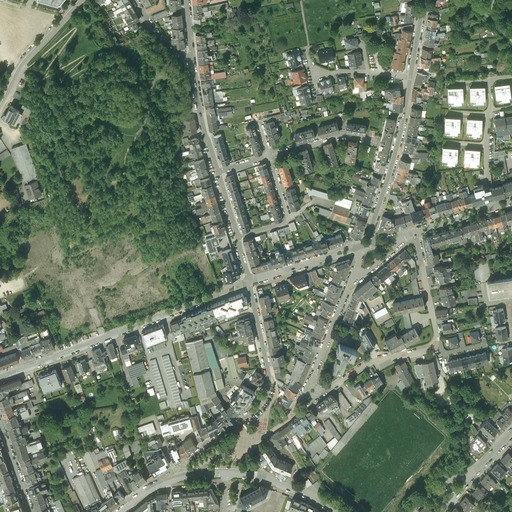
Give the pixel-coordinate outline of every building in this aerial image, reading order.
[(128,0),(120,5),(121,6),(124,11),(131,7),(128,0)] [(179,0),(169,0),(171,12),(175,10),(175,8),(181,8),(179,0)] [(229,1),(224,3),(225,8),(228,18),(233,16),(229,1)] [(200,4),(192,5),(193,13),(210,10),(212,10),(225,8),(224,3),(224,2),(207,7),(203,7),(203,5),(201,5),(200,4)] [(409,4),(405,3),(405,4),(404,7),(406,8),(405,12),(414,13),(415,5),(409,4)] [(131,7),(124,11),(125,14),(127,17),(135,13),(131,7)] [(210,10),(193,13),(194,19),(202,18),(202,17),(211,16),(210,10)] [(166,11),(152,17),(154,22),(167,17),(166,11)] [(395,12),(391,13),(392,16),(389,17),(391,25),(398,24),(395,12)] [(414,13),(405,12),(404,17),(403,17),(402,20),(413,21),(414,13)] [(135,13),(127,17),(125,18),(129,26),(135,23),(139,21),(135,13)] [(437,15),(431,14),(430,15),(428,15),(426,25),(435,27),(437,15)] [(173,16),(172,16),(172,20),(169,20),(169,19),(164,20),(165,23),(182,21),(181,15),(173,16)] [(129,26),(124,29),(125,32),(131,29),(132,31),(138,29),(135,23),(129,26)] [(435,27),(426,25),(425,30),(424,35),(433,37),(438,36),(445,34),(444,31),(441,32),(436,33),(437,34),(434,35),(436,27),(435,27)] [(183,28),(173,29),(171,31),(173,34),(173,37),(172,37),(173,45),(178,45),(178,49),(184,49),(183,28)] [(411,31),(402,30),(401,32),(401,34),(400,33),(398,33),(398,37),(399,37),(401,36),(410,38),(411,31)] [(205,34),(195,35),(196,42),(205,41),(205,36),(212,35),(211,35),(214,34),(213,31),(204,32),(205,34)] [(433,37),(424,35),(423,43),(437,46),(438,36),(433,37)] [(410,38),(401,36),(399,37),(396,51),(405,53),(407,53),(410,38)] [(354,38),(345,40),(346,48),(358,45),(356,38),(354,38)] [(205,41),(196,42),(197,48),(206,47),(206,48),(214,47),(214,40),(206,41),(205,41)] [(432,50),(422,48),(420,57),(430,59),(432,50)] [(207,49),(197,50),(198,57),(210,55),(210,52),(207,53),(207,49)] [(334,59),(331,49),(324,50),(327,61),(334,59)] [(324,50),(318,52),(320,62),(327,61),(324,50)] [(291,53),(286,54),(288,60),(301,57),(301,55),(300,55),(299,51),(291,53)] [(352,53),(347,54),(348,59),(360,57),(359,51),(352,53)] [(396,51),(394,51),(391,67),(402,69),(405,53),(396,51)] [(210,55),(198,57),(198,64),(209,62),(208,58),(210,59),(215,58),(215,55),(210,55)] [(301,57),(288,60),(289,66),(296,64),(302,63),(301,58),(301,57)] [(360,57),(348,59),(349,65),(356,64),(361,63),(360,57)] [(430,59),(420,57),(419,65),(423,65),(423,67),(425,67),(426,66),(429,66),(430,62),(432,62),(436,62),(436,58),(430,59)] [(298,70),(291,72),(292,77),(305,74),(305,72),(304,72),(303,68),(298,70)] [(426,70),(423,70),(422,74),(417,73),(415,77),(420,78),(420,77),(427,79),(427,78),(429,78),(430,75),(433,76),(434,73),(433,69),(430,69),(430,72),(426,71),(426,70)] [(208,71),(199,72),(200,79),(209,78),(209,79),(226,76),(225,72),(210,74),(209,75),(208,71)] [(305,74),(292,77),(294,83),(301,81),(306,80),(305,76),(306,76),(305,74)] [(344,76),(337,78),(338,84),(339,88),(347,86),(344,76)] [(363,77),(354,77),(353,86),(363,87),(363,83),(363,77)] [(420,78),(415,77),(413,85),(420,87),(422,79),(420,78)] [(329,79),(326,80),(325,80),(328,92),(333,90),(332,85),(330,79),(329,79)] [(325,80),(323,81),(323,80),(320,81),(319,82),(322,93),(328,92),(325,80)] [(426,89),(423,88),(422,92),(422,93),(423,92),(432,94),(435,82),(429,81),(426,89)] [(496,101),(498,101),(506,100),(511,99),(509,84),(494,86),(496,101)] [(210,86),(202,88),(203,94),(211,93),(211,89),(216,88),(215,86),(210,86)] [(302,87),(296,89),(298,95),(309,92),(309,90),(310,90),(309,87),(308,87),(308,86),(302,87)] [(399,87),(384,89),(385,97),(390,96),(400,95),(399,87)] [(419,89),(413,87),(411,100),(413,101),(417,101),(419,101),(420,97),(420,96),(420,95),(419,95),(419,92),(419,89)] [(472,103),(481,102),(485,102),(484,87),(470,88),(470,103),(472,103)] [(450,103),(458,103),(463,103),(462,88),(448,88),(448,103),(450,103)] [(309,92),(298,95),(299,100),(311,97),(309,92)] [(311,97),(299,100),(301,105),(312,102),(311,97)] [(212,99),(204,101),(205,107),(213,105),(213,102),(217,101),(217,99),(212,99)] [(403,102),(397,102),(393,102),(393,111),(397,111),(402,111),(403,102)] [(22,111),(11,105),(4,118),(15,124),(22,111)] [(31,109),(23,105),(21,109),(29,113),(31,109)] [(213,105),(205,107),(206,114),(227,111),(231,110),(231,107),(224,108),(214,110),(213,105)] [(417,109),(411,108),(410,115),(420,117),(421,110),(417,109)] [(227,111),(206,114),(208,122),(216,120),(215,116),(219,115),(219,116),(227,115),(227,111)] [(420,117),(410,115),(409,124),(422,126),(422,124),(418,124),(419,119),(423,120),(424,117),(420,117)] [(511,116),(504,118),(506,128),(496,130),(496,131),(496,132),(496,135),(503,134),(504,139),(509,138),(509,134),(511,133),(511,116)] [(447,133),(455,133),(459,133),(460,118),(445,118),(444,133),(447,133)] [(506,128),(504,118),(494,119),(496,130),(506,128)] [(194,119),(183,121),(186,135),(196,133),(194,119)] [(394,121),(386,119),(381,137),(390,139),(394,121)] [(469,134),(477,134),(481,135),(482,120),(467,119),(466,134),(469,134)] [(216,120),(208,122),(209,132),(221,129),(221,126),(217,127),(216,120)] [(273,121),(265,123),(270,142),(279,139),(273,121)] [(336,122),(318,128),(320,136),(339,131),(336,122)] [(365,125),(346,123),(345,132),(364,134),(365,125)] [(422,126),(409,124),(407,133),(416,135),(417,128),(421,129),(422,126)] [(253,125),(246,127),(249,136),(256,134),(253,125)] [(312,129),(293,134),(296,143),(315,138),(312,129)] [(416,135),(407,133),(405,141),(414,143),(415,137),(419,137),(419,136),(416,135)] [(256,134),(249,136),(252,145),(259,143),(256,134)] [(221,135),(214,137),(217,146),(224,144),(221,135)] [(390,139),(381,137),(380,144),(379,145),(388,148),(388,146),(390,139)] [(196,139),(188,141),(189,145),(191,151),(191,150),(200,148),(198,140),(196,139)] [(414,143),(405,141),(403,150),(406,151),(406,153),(408,153),(409,152),(411,152),(413,147),(415,147),(416,144),(414,143)] [(357,143),(348,142),(345,160),(354,162),(357,143)] [(26,143),(11,148),(24,184),(36,179),(39,179),(31,157),(34,157),(31,149),(29,150),(26,143)] [(259,143),(252,145),(255,155),(262,152),(259,143)] [(331,143),(323,146),(328,165),(336,162),(331,143)] [(224,144),(217,146),(219,155),(226,153),(224,144)] [(200,148),(191,150),(192,152),(194,159),(203,156),(200,148)] [(444,163),(452,163),(456,164),(457,149),(443,148),(442,163),(444,163)] [(466,164),(474,165),(478,165),(479,150),(465,149),(464,164),(466,164)] [(7,150),(0,154),(0,160),(1,161),(10,154),(7,150)] [(307,150),(299,153),(304,172),(313,169),(307,150)] [(387,153),(378,150),(374,169),(382,171),(387,153)] [(226,153),(219,155),(222,164),(229,162),(226,153)] [(504,155),(497,156),(498,160),(499,164),(500,172),(506,171),(504,155)] [(194,159),(193,160),(194,161),(194,162),(194,164),(196,169),(206,166),(203,156),(194,159)] [(410,162),(400,159),(399,165),(408,168),(410,162)] [(292,182),(286,163),(278,166),(284,185),(292,182)] [(265,164),(258,166),(261,175),(268,173),(265,164)] [(408,168),(399,165),(397,171),(417,177),(418,175),(408,172),(407,172),(408,168)] [(206,166),(196,169),(196,171),(197,174),(199,179),(199,178),(208,175),(208,173),(206,166)] [(191,171),(185,173),(187,178),(190,177),(189,174),(195,172),(196,171),(196,169),(195,170),(191,171)] [(417,177),(397,171),(395,179),(404,182),(409,183),(415,185),(417,177)] [(268,173),(261,175),(264,184),(271,182),(268,173)] [(233,174),(226,176),(227,181),(229,185),(236,183),(233,174)] [(375,175),(372,174),(371,177),(370,182),(378,185),(381,177),(375,175)] [(208,175),(199,178),(200,179),(201,183),(202,187),(211,184),(208,175)] [(36,179),(24,184),(30,198),(42,194),(36,179)] [(404,182),(395,179),(392,186),(401,189),(402,189),(404,182)] [(271,182),(264,184),(267,194),(274,191),(271,182)] [(370,182),(369,182),(368,184),(366,184),(365,189),(366,189),(375,192),(378,185),(370,182)] [(409,183),(404,182),(402,189),(401,189),(401,192),(406,193),(409,183)] [(502,182),(491,184),(491,187),(493,198),(504,195),(502,185),(502,182)] [(236,183),(229,185),(230,190),(231,194),(238,192),(236,183)] [(202,187),(201,187),(202,191),(201,191),(202,194),(203,194),(204,197),(214,194),(211,184),(202,187)] [(470,195),(472,204),(491,199),(493,198),(491,187),(489,188),(484,189),(482,185),(473,188),(475,194),(470,195)] [(345,198),(305,186),(306,187),(308,193),(309,195),(310,195),(313,195),(335,201),(334,204),(349,209),(350,206),(354,207),(356,201),(355,201),(347,199),(345,198)] [(300,207),(294,188),(285,191),(291,210),(300,207)] [(375,192),(366,189),(365,192),(363,191),(355,189),(354,192),(373,199),(375,192)] [(191,191),(186,193),(189,203),(194,201),(191,191)] [(274,191),(267,194),(269,203),(276,201),(274,191)] [(238,192),(231,194),(234,204),(241,201),(238,192)] [(354,192),(353,192),(352,196),(361,199),(363,198),(361,203),(371,206),(373,199),(354,192)] [(305,195),(303,195),(306,203),(311,200),(309,195),(308,193),(305,195)] [(396,195),(390,193),(388,198),(392,199),(396,212),(399,211),(401,210),(396,195)] [(414,210),(409,194),(406,193),(405,198),(405,200),(409,212),(413,211),(414,210)] [(457,199),(453,200),(454,198),(452,193),(448,194),(450,200),(453,209),(460,207),(457,199)] [(214,195),(205,198),(206,202),(204,201),(197,204),(196,203),(195,203),(196,205),(197,208),(216,201),(214,195)] [(472,204),(470,195),(467,196),(463,197),(466,206),(472,204)] [(460,198),(457,199),(460,207),(466,206),(463,197),(460,198)] [(405,200),(401,202),(405,212),(408,214),(410,213),(409,212),(405,200)] [(447,201),(444,202),(447,211),(453,209),(450,200),(447,201)] [(197,208),(195,209),(197,213),(201,212),(201,213),(202,213),(203,213),(204,212),(204,211),(209,209),(210,214),(219,210),(216,201),(197,208)] [(241,201),(234,204),(237,213),(244,211),(241,201)] [(276,201),(269,203),(272,212),(279,210),(278,205),(276,201)] [(426,208),(422,210),(425,218),(431,216),(428,207),(430,206),(428,201),(426,202),(425,201),(424,201),(425,203),(424,203),(426,208)] [(444,202),(436,204),(436,205),(439,214),(447,211),(444,202)] [(371,206),(361,203),(360,203),(357,212),(368,215),(371,206)] [(349,209),(334,204),(330,217),(344,222),(346,216),(349,209)] [(430,206),(428,207),(431,216),(439,214),(436,205),(433,205),(430,206)] [(331,211),(316,206),(314,207),(316,212),(330,217),(331,211)] [(210,214),(204,216),(206,220),(209,219),(210,217),(211,217),(212,220),(211,221),(211,222),(222,219),(219,210),(210,214)] [(279,210),(272,212),(275,221),(282,219),(279,210)] [(400,216),(396,217),(395,212),(389,214),(390,219),(392,219),(392,220),(395,228),(405,225),(402,215),(401,210),(399,211),(400,213),(399,213),(400,216)] [(422,210),(413,212),(413,211),(409,212),(410,213),(413,222),(425,218),(422,210)] [(244,211),(237,213),(240,222),(247,220),(244,211)] [(408,214),(402,215),(405,225),(413,222),(410,213),(408,214)] [(499,215),(493,217),(495,225),(499,224),(499,225),(499,226),(499,229),(503,228),(499,215)] [(361,218),(356,216),(356,217),(354,216),(352,220),(356,222),(355,225),(363,228),(365,221),(360,220),(361,218)] [(390,218),(382,216),(377,230),(383,232),(391,229),(389,221),(390,221),(390,219),(390,218)] [(493,217),(487,219),(490,232),(491,236),(494,235),(492,228),(492,227),(495,226),(495,225),(493,217)] [(222,219),(211,222),(215,231),(225,228),(222,219)] [(487,219),(481,220),(483,229),(487,228),(487,229),(486,230),(487,233),(488,233),(490,232),(487,219)] [(247,220),(240,222),(243,232),(249,229),(247,220)] [(479,221),(475,222),(479,238),(482,237),(481,232),(480,231),(481,229),(483,229),(481,220),(479,221)] [(294,221),(288,223),(289,226),(291,231),(296,229),(294,221)] [(475,222),(467,225),(470,234),(475,232),(475,233),(475,234),(476,240),(479,239),(479,238),(475,222)] [(363,228),(355,225),(354,228),(353,228),(352,231),(355,233),(361,235),(363,228)] [(467,225),(462,226),(460,227),(464,244),(469,242),(468,238),(471,237),(470,234),(467,225)] [(202,226),(197,227),(200,236),(205,234),(202,226)] [(283,227),(276,230),(278,236),(285,233),(283,227)] [(460,227),(449,230),(452,239),(458,237),(458,239),(461,238),(461,237),(462,236),(460,227)] [(215,235),(205,238),(209,252),(217,249),(216,245),(218,244),(218,243),(218,241),(217,239),(218,238),(218,237),(227,234),(225,228),(215,231),(214,232),(215,235)] [(276,230),(270,232),(273,241),(279,239),(278,236),(276,230)] [(325,239),(320,232),(318,234),(315,230),(312,231),(318,241),(325,239)] [(449,230),(440,233),(443,242),(449,240),(450,242),(452,241),(452,239),(449,230)] [(340,233),(335,235),(335,236),(332,237),(335,245),(343,243),(342,237),(340,233)] [(440,233),(431,236),(434,245),(434,246),(437,246),(436,244),(443,242),(440,233)] [(431,236),(422,238),(426,255),(433,254),(430,246),(434,245),(431,236)] [(252,237),(243,240),(246,251),(255,248),(252,237)] [(332,237),(325,239),(325,240),(328,248),(335,245),(332,237)] [(325,239),(318,241),(319,242),(321,250),(328,248),(325,240),(325,239)] [(318,241),(313,243),(315,252),(321,250),(319,242),(318,241)] [(306,255),(315,252),(313,243),(303,246),(306,255)] [(303,246),(296,248),(299,257),(306,255),(303,246)] [(231,248),(221,252),(225,263),(226,263),(235,260),(231,248)] [(255,248),(246,251),(248,258),(257,255),(256,251),(255,248)] [(294,249),(290,250),(293,259),(299,257),(296,248),(294,249)] [(410,257),(405,249),(399,254),(405,261),(410,257)] [(293,259),(290,250),(286,251),(283,252),(285,262),(293,259)] [(280,253),(276,254),(279,264),(285,262),(283,252),(280,253)] [(433,254),(426,255),(427,263),(439,261),(437,253),(433,254)] [(276,254),(269,257),(272,266),(279,264),(276,254)] [(405,261),(399,254),(393,259),(399,266),(405,261)] [(213,255),(207,257),(209,263),(216,261),(213,255)] [(257,255),(248,258),(250,266),(260,263),(259,260),(257,255)] [(269,257),(262,259),(263,262),(265,261),(267,267),(272,266),(269,257)] [(348,259),(335,263),(336,265),(336,268),(335,272),(335,273),(345,276),(350,262),(350,261),(350,260),(349,260),(349,259),(348,259)] [(393,259),(387,264),(393,271),(399,266),(393,259)] [(235,260),(226,263),(227,267),(222,269),(222,270),(222,272),(223,272),(223,273),(237,268),(235,260)] [(219,261),(210,265),(212,271),(222,267),(219,261)] [(260,263),(250,266),(252,272),(267,267),(265,261),(263,262),(260,263)] [(387,264),(381,268),(387,276),(393,271),(387,264)] [(442,266),(433,268),(435,275),(449,272),(448,265),(442,266)] [(223,273),(222,273),(226,282),(233,280),(232,279),(235,278),(234,278),(240,276),(237,268),(223,273)] [(387,276),(381,268),(376,273),(382,280),(387,276)] [(310,271),(304,273),(308,286),(310,287),(311,283),(314,281),(312,277),(310,271)] [(449,272),(435,274),(437,282),(444,280),(450,279),(449,272)] [(304,273),(290,278),(294,283),(298,287),(303,285),(304,287),(308,286),(304,273)] [(345,276),(335,273),(334,276),(332,281),(341,285),(345,276)] [(382,280),(376,273),(370,278),(376,287),(377,287),(378,286),(377,284),(382,280)] [(318,276),(312,277),(314,281),(321,284),(324,278),(318,276)] [(412,281),(411,282),(413,295),(419,294),(416,277),(412,281)] [(511,277),(486,281),(489,296),(511,292),(511,277)] [(370,278),(354,291),(352,295),(361,299),(368,293),(371,297),(372,297),(374,295),(371,291),(376,287),(370,278)] [(339,291),(341,285),(332,281),(331,281),(329,284),(328,284),(327,287),(328,287),(339,291)] [(286,283),(275,287),(275,288),(277,293),(279,300),(290,297),(288,290),(286,284),(286,283)] [(446,286),(444,287),(439,288),(441,295),(453,292),(451,285),(446,286)] [(339,291),(328,287),(326,293),(336,297),(339,291)] [(326,293),(320,291),(318,293),(324,296),(324,295),(327,296),(325,300),(334,303),(336,297),(326,293)] [(453,292),(441,295),(440,295),(441,300),(443,300),(444,304),(446,303),(447,305),(450,304),(450,303),(455,301),(453,292)] [(211,305),(215,315),(224,311),(226,316),(239,311),(238,306),(248,302),(245,297),(244,298),(242,293),(228,298),(225,300),(224,300),(211,305)] [(264,296),(258,297),(260,304),(270,302),(269,295),(264,296)] [(361,299),(352,295),(348,306),(357,310),(358,312),(363,310),(362,308),(358,307),(361,299)] [(422,297),(393,303),(395,313),(424,307),(422,297)] [(325,300),(323,299),(320,305),(323,306),(331,309),(334,303),(325,300)] [(270,302),(260,304),(261,311),(267,310),(272,309),(270,302)] [(195,311),(200,324),(216,318),(215,315),(211,305),(209,306),(208,305),(205,306),(205,307),(201,309),(201,308),(198,309),(198,310),(195,311)] [(331,309),(323,306),(322,310),(321,309),(320,311),(319,311),(317,310),(315,314),(328,319),(331,309)] [(357,310),(348,306),(344,316),(353,320),(357,310)] [(385,307),(373,313),(376,319),(388,312),(387,311),(385,307)] [(447,309),(435,310),(436,317),(448,315),(447,309)] [(363,310),(358,312),(367,327),(371,325),(370,323),(368,319),(363,310)] [(179,320),(183,330),(200,324),(195,311),(193,312),(193,311),(189,312),(190,313),(186,315),(185,314),(182,315),(183,316),(181,317),(182,319),(179,320)] [(408,313),(402,314),(405,328),(411,326),(408,313)] [(327,320),(318,316),(317,320),(316,319),(310,316),(309,320),(325,326),(327,320)] [(272,317),(265,318),(265,319),(263,320),(265,328),(274,326),(272,317)] [(309,320),(304,317),(303,321),(313,325),(315,325),(314,328),(322,332),(325,326),(309,320)] [(249,318),(243,319),(239,320),(239,321),(237,322),(237,323),(235,323),(236,328),(238,328),(240,335),(252,332),(251,326),(251,324),(250,323),(249,318)] [(392,319),(385,323),(387,328),(394,324),(392,319)] [(179,320),(170,323),(175,337),(180,335),(179,332),(183,331),(183,330),(179,320)] [(450,323),(441,325),(443,332),(451,331),(451,329),(455,328),(454,323),(450,323)] [(163,324),(141,332),(144,339),(146,345),(167,337),(165,332),(163,324)] [(350,327),(344,324),(342,329),(350,333),(352,334),(358,346),(363,344),(354,328),(350,327)] [(225,334),(218,325),(213,328),(221,338),(225,334)] [(274,326),(265,328),(266,332),(267,337),(276,335),(274,326)] [(322,332),(314,328),(312,332),(311,330),(309,329),(307,333),(320,338),(322,332)] [(414,329),(401,336),(406,344),(407,344),(419,337),(416,333),(414,329)] [(304,331),(302,330),(299,337),(304,339),(305,336),(308,337),(310,337),(309,340),(317,344),(320,338),(304,331)] [(41,339),(38,331),(26,335),(34,355),(46,350),(41,339)] [(374,346),(366,331),(361,334),(364,340),(363,340),(365,344),(366,343),(369,349),(374,346)] [(478,331),(469,333),(471,342),(480,340),(479,334),(478,331)] [(240,335),(233,337),(234,340),(239,339),(240,341),(243,340),(244,343),(254,340),(253,336),(252,332),(240,335)] [(135,334),(123,339),(126,345),(120,347),(125,358),(129,356),(128,352),(136,349),(134,344),(138,342),(135,334)] [(401,335),(397,337),(395,334),(384,340),(391,351),(397,347),(398,349),(406,344),(401,336),(401,335)] [(26,335),(14,339),(15,342),(18,341),(20,347),(24,358),(34,355),(26,335)] [(50,336),(41,339),(46,350),(54,347),(52,341),(51,338),(50,336)] [(456,336),(447,338),(449,347),(458,345),(457,339),(456,336)] [(185,342),(193,374),(209,369),(203,343),(202,338),(185,342)] [(276,338),(267,340),(269,346),(278,344),(279,344),(278,338),(276,338)] [(317,344),(309,340),(307,344),(306,343),(303,341),(302,345),(315,350),(317,344)] [(209,369),(218,365),(214,355),(210,341),(203,343),(209,369)] [(112,343),(108,345),(108,346),(106,347),(107,351),(104,352),(106,355),(108,354),(110,358),(116,355),(113,349),(114,348),(112,343)] [(278,344),(269,346),(271,355),(282,353),(281,348),(278,348),(278,344)] [(339,358),(337,357),(332,368),(340,371),(344,360),(346,355),(352,358),(356,350),(339,344),(336,352),(341,353),(339,358)] [(315,350),(302,345),(301,347),(301,348),(305,350),(304,353),(312,356),(315,350)] [(102,353),(100,348),(91,351),(94,358),(92,359),(96,371),(97,370),(97,373),(104,370),(103,368),(107,366),(103,356),(106,355),(104,352),(102,353)] [(15,352),(0,358),(0,367),(18,361),(18,359),(16,353),(15,352)] [(304,353),(303,352),(302,354),(303,355),(302,356),(301,359),(310,363),(313,357),(304,353)] [(485,352),(479,353),(479,354),(481,364),(485,363),(488,362),(485,352)] [(282,353),(271,355),(272,363),(280,361),(284,360),(282,353)] [(479,353),(473,355),(473,356),(475,365),(475,366),(479,365),(479,364),(481,364),(479,354),(479,353)] [(179,392),(168,355),(162,357),(173,394),(179,393),(179,392)] [(473,355),(467,356),(467,357),(469,367),(472,366),(475,365),(473,356),(473,355)] [(233,356),(227,357),(232,377),(238,376),(237,372),(236,369),(234,358),(233,356)] [(245,356),(237,358),(239,366),(243,365),(247,364),(245,356)] [(467,356),(460,358),(460,359),(463,368),(462,368),(463,369),(466,368),(466,367),(469,367),(467,357),(467,356)] [(301,359),(298,358),(290,376),(291,376),(293,377),(302,382),(310,363),(301,359)] [(460,358),(454,360),(456,370),(460,369),(462,368),(463,368),(460,359),(460,358)] [(84,359),(76,362),(80,371),(84,370),(84,371),(88,369),(86,362),(84,359)] [(155,359),(150,361),(161,398),(167,396),(155,359)] [(433,360),(418,363),(414,363),(416,372),(418,376),(424,375),(426,384),(424,384),(425,389),(433,387),(432,382),(437,381),(436,376),(439,375),(438,372),(435,373),(433,360)] [(454,360),(447,361),(448,365),(450,371),(450,372),(453,371),(453,370),(456,370),(454,360)] [(142,361),(127,367),(130,377),(146,371),(142,361)] [(405,361),(399,364),(398,362),(394,364),(400,375),(399,376),(401,379),(402,380),(399,382),(398,383),(401,390),(406,388),(407,389),(415,384),(406,367),(407,367),(405,361)] [(70,364),(65,366),(62,367),(67,380),(74,378),(73,373),(73,372),(72,370),(71,369),(72,368),(70,364)] [(214,390),(223,387),(218,365),(209,369),(214,390)] [(273,365),(274,378),(281,377),(279,365),(273,365)] [(61,384),(59,378),(58,373),(57,373),(55,369),(52,370),(48,372),(45,373),(42,374),(38,376),(40,380),(39,380),(41,385),(42,385),(44,391),(61,384)] [(214,390),(209,369),(193,374),(200,404),(205,403),(208,409),(216,405),(216,404),(219,401),(220,400),(216,395),(214,390)] [(242,371),(237,372),(238,376),(239,378),(242,380),(245,374),(244,373),(243,374),(242,373),(242,371)] [(259,373),(256,371),(253,376),(251,375),(250,378),(250,379),(260,385),(261,383),(263,379),(260,378),(261,375),(262,375),(261,374),(259,373)] [(378,375),(371,379),(375,385),(376,386),(383,382),(378,375)] [(302,382),(293,377),(288,386),(297,391),(302,382)] [(20,378),(0,385),(0,397),(7,395),(9,394),(7,390),(8,390),(8,389),(9,389),(9,388),(19,385),(22,384),(22,383),(20,378)] [(22,384),(19,385),(21,390),(34,385),(32,379),(22,383),(22,384)] [(364,385),(361,386),(360,383),(355,387),(359,392),(363,398),(367,395),(364,391),(367,389),(368,390),(369,390),(369,389),(375,385),(371,379),(364,384),(364,385)] [(355,387),(352,383),(347,386),(355,396),(359,392),(355,387)] [(239,412),(241,413),(249,405),(256,394),(243,386),(238,395),(230,403),(232,404),(239,412)] [(288,386),(287,386),(284,392),(293,397),(297,391),(288,386)] [(351,406),(340,391),(336,394),(347,409),(351,406)] [(293,397),(284,392),(281,397),(282,398),(282,399),(282,400),(282,401),(283,401),(288,404),(289,404),(293,397)] [(179,393),(173,394),(176,406),(182,404),(179,393)] [(0,397),(0,404),(18,397),(17,394),(10,397),(8,398),(7,395),(0,397)] [(27,394),(18,397),(19,400),(22,399),(23,402),(30,399),(28,394),(27,394)] [(337,402),(331,394),(324,399),(331,410),(334,408),(336,411),(340,408),(339,407),(336,403),(337,402)] [(371,395),(362,401),(363,402),(367,405),(372,400),(373,399),(371,395)] [(0,404),(0,405),(1,407),(0,407),(1,409),(2,410),(11,406),(10,403),(12,403),(19,400),(18,397),(0,404)] [(30,399),(23,402),(25,405),(26,409),(33,406),(30,399)] [(324,399),(316,405),(321,412),(326,409),(328,412),(331,410),(324,399)] [(338,441),(331,450),(335,454),(377,405),(372,400),(367,405),(355,421),(350,426),(349,428),(341,437),(338,441)] [(239,412),(232,404),(231,404),(225,409),(219,401),(216,404),(216,405),(224,415),(229,421),(232,419),(237,414),(239,412)] [(355,412),(351,415),(355,421),(367,405),(363,402),(359,406),(359,407),(354,410),(355,412)] [(205,403),(200,404),(203,414),(210,411),(208,409),(205,403)] [(11,406),(2,410),(4,416),(13,413),(15,413),(26,409),(25,405),(16,408),(14,409),(13,406),(11,406)] [(196,415),(194,406),(190,407),(190,410),(192,416),(190,417),(192,427),(193,430),(197,428),(200,427),(199,424),(199,423),(196,415)] [(511,418),(511,411),(508,407),(504,411),(505,411),(502,414),(502,415),(509,421),(511,418)] [(310,408),(304,413),(309,420),(311,418),(315,416),(310,408)] [(16,417),(15,413),(13,413),(4,416),(8,426),(18,423),(19,423),(17,419),(18,419),(17,416),(16,417)] [(289,423),(288,424),(293,433),(295,432),(296,431),(299,435),(309,428),(306,423),(310,421),(309,420),(304,413),(289,423)] [(189,415),(167,421),(168,422),(171,432),(171,433),(180,430),(180,432),(184,431),(184,429),(192,427),(190,417),(189,415)] [(224,415),(220,417),(219,416),(214,420),(219,429),(224,425),(229,421),(224,415)] [(355,421),(351,415),(345,419),(347,422),(350,426),(355,421)] [(496,421),(490,415),(488,418),(497,426),(499,424),(498,423),(496,421)] [(509,421),(502,415),(496,421),(498,423),(499,424),(500,425),(503,428),(509,421)] [(216,432),(219,429),(214,420),(214,419),(210,421),(216,432)] [(335,429),(328,419),(323,422),(331,432),(335,429)] [(497,430),(486,419),(479,426),(483,429),(482,430),(489,438),(497,430)] [(137,431),(145,429),(147,433),(155,431),(152,421),(135,426),(137,431)] [(216,432),(210,421),(205,424),(206,426),(210,435),(216,432)] [(163,434),(171,432),(168,422),(160,424),(163,434)] [(21,430),(18,423),(8,426),(12,439),(25,434),(30,432),(27,426),(21,428),(21,429),(21,430)] [(288,424),(279,431),(282,437),(287,434),(291,440),(293,438),(295,436),(293,433),(288,424)] [(206,426),(200,429),(200,427),(197,428),(198,431),(199,431),(200,434),(196,435),(198,440),(210,435),(206,426)] [(325,430),(321,426),(316,429),(320,436),(321,436),(324,434),(322,432),(325,430)] [(193,430),(192,430),(195,436),(196,435),(200,434),(199,431),(198,431),(197,428),(193,430)] [(335,429),(331,432),(334,437),(338,441),(341,437),(335,429)] [(279,431),(271,436),(272,438),(275,444),(283,439),(282,437),(279,431)] [(25,434),(12,439),(17,452),(18,453),(17,454),(18,454),(19,458),(19,459),(29,455),(30,455),(30,454),(28,455),(28,452),(31,453),(38,450),(37,447),(42,445),(40,440),(25,445),(24,441),(27,440),(25,434)] [(486,444),(477,435),(474,439),(475,440),(483,448),(484,448),(483,447),(486,444)] [(159,436),(145,441),(146,446),(152,443),(156,442),(155,439),(159,437),(159,436)] [(295,436),(293,438),(302,453),(304,452),(300,445),(301,445),(295,436)] [(324,441),(321,436),(320,436),(308,445),(312,450),(324,441)] [(159,437),(155,439),(156,442),(152,443),(153,446),(156,446),(161,444),(162,444),(159,437)] [(196,446),(190,437),(182,443),(183,445),(187,453),(196,446)] [(334,437),(326,444),(331,450),(338,441),(334,437)] [(275,444),(272,438),(266,442),(269,446),(268,447),(268,448),(270,447),(277,459),(292,465),(291,466),(292,467),(293,465),(296,465),(297,471),(302,471),(291,453),(288,450),(287,451),(283,445),(278,448),(277,447),(275,444)] [(174,439),(170,441),(171,445),(167,447),(172,458),(172,459),(175,462),(179,459),(178,457),(180,456),(176,447),(174,439)] [(483,448),(475,440),(467,446),(469,449),(468,450),(470,453),(472,452),(473,455),(479,451),(477,449),(479,447),(482,449),(483,448)] [(126,444),(122,445),(126,457),(131,455),(128,443),(126,444)] [(292,443),(286,446),(291,452),(296,449),(292,443)] [(183,445),(176,447),(180,456),(187,453),(183,445)] [(111,463),(110,460),(110,459),(107,452),(105,449),(105,448),(100,451),(96,446),(93,447),(102,468),(111,491),(114,490),(115,490),(111,480),(118,477),(116,474),(114,470),(114,469),(112,466),(111,463)] [(270,447),(268,448),(268,447),(259,453),(260,454),(258,455),(259,456),(258,456),(260,459),(259,459),(262,463),(262,462),(264,465),(264,464),(265,466),(267,465),(270,469),(274,471),(273,472),(275,473),(278,475),(281,477),(281,476),(284,477),(285,477),(286,478),(287,476),(288,476),(292,467),(291,466),(292,465),(277,459),(270,447)] [(157,449),(142,451),(144,456),(146,461),(149,459),(148,458),(151,457),(153,455),(162,451),(161,448),(157,449)] [(316,454),(312,458),(317,462),(320,457),(323,459),(329,453),(324,449),(318,455),(316,454)] [(29,455),(19,459),(22,466),(43,459),(46,458),(43,450),(37,453),(38,457),(30,460),(29,455)] [(162,451),(153,455),(151,457),(151,458),(149,459),(146,461),(149,468),(154,475),(162,470),(161,469),(167,466),(169,464),(163,451),(162,451)] [(511,459),(511,456),(507,452),(501,459),(507,465),(509,467),(510,467),(511,464),(511,462),(510,461),(511,459)] [(43,459),(22,466),(24,473),(34,470),(32,466),(34,466),(45,462),(44,460),(43,461),(43,459)] [(136,478),(132,472),(126,459),(117,463),(112,466),(114,469),(114,470),(116,474),(117,473),(121,480),(127,477),(132,486),(132,487),(133,489),(138,486),(135,481),(137,481),(135,479),(136,478)] [(506,472),(497,463),(490,470),(498,477),(501,474),(503,475),(506,472)] [(6,465),(4,467),(0,468),(0,478),(10,475),(8,469),(6,465)] [(34,470),(24,473),(26,479),(42,474),(44,473),(43,470),(42,468),(40,469),(34,470)] [(111,491),(102,468),(95,471),(107,499),(112,495),(111,491)] [(147,479),(140,470),(139,468),(137,470),(136,471),(134,471),(132,472),(136,478),(135,479),(137,481),(139,485),(147,479)] [(98,494),(89,473),(84,475),(94,496),(98,494)] [(42,474),(26,479),(28,485),(40,482),(39,479),(37,480),(37,478),(38,478),(39,478),(43,477),(42,474)] [(84,475),(84,474),(73,478),(87,510),(98,505),(94,496),(84,475)] [(494,481),(487,474),(483,478),(481,480),(480,481),(488,488),(491,485),(493,486),(496,483),(494,481)] [(10,475),(0,478),(2,481),(2,483),(0,483),(1,486),(3,485),(12,482),(10,475)] [(132,486),(127,477),(121,480),(126,490),(132,487),(132,486)] [(308,479),(303,482),(307,487),(312,484),(308,479)] [(313,484),(318,491),(323,487),(317,480),(313,484)] [(0,488),(0,494),(15,489),(12,482),(3,485),(4,488),(0,488)] [(40,482),(28,485),(31,491),(47,486),(45,483),(41,484),(39,485),(39,483),(40,482)] [(259,486),(241,496),(239,496),(237,505),(245,507),(265,496),(268,488),(260,485),(259,486)] [(47,486),(31,491),(33,497),(43,494),(42,492),(41,491),(42,490),(43,491),(48,489),(47,486)] [(483,492),(478,486),(472,492),(478,498),(483,492)] [(207,488),(194,490),(195,498),(203,497),(203,504),(209,504),(208,499),(207,488)] [(212,489),(210,488),(207,488),(208,499),(216,498),(212,489)] [(15,489),(0,494),(0,499),(3,498),(5,503),(8,501),(11,500),(18,497),(15,489)] [(125,497),(119,490),(115,494),(114,491),(114,490),(111,491),(112,495),(119,502),(125,497)] [(180,491),(171,492),(173,505),(182,504),(180,491)] [(43,494),(33,497),(35,504),(52,498),(50,494),(46,496),(46,497),(44,498),(43,495),(44,495),(44,494),(43,494)] [(107,511),(119,502),(112,495),(107,499),(103,502),(100,499),(98,494),(94,496),(98,505),(100,511),(107,511)] [(164,500),(161,500),(160,494),(156,494),(156,499),(157,507),(165,507),(164,504),(164,501),(164,500)] [(474,503),(466,496),(459,502),(465,507),(467,510),(468,510),(474,503)] [(18,497),(11,500),(5,503),(0,505),(0,511),(23,511),(21,503),(20,503),(18,497)] [(52,498),(35,504),(37,510),(55,504),(53,501),(52,498)] [(300,501),(293,498),(291,501),(289,505),(290,505),(288,508),(296,511),(296,510),(300,501)] [(64,511),(59,499),(56,500),(53,501),(55,504),(56,507),(57,508),(58,511),(59,511),(58,511),(64,511)] [(147,511),(147,499),(135,509),(135,510),(136,511),(147,511)] [(300,501),(296,510),(300,511),(303,511),(307,504),(300,501)]
